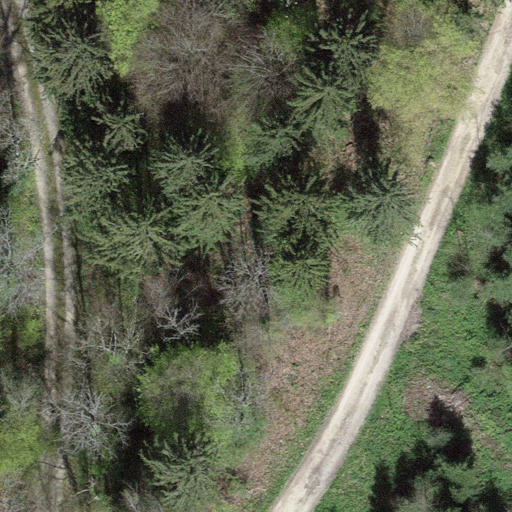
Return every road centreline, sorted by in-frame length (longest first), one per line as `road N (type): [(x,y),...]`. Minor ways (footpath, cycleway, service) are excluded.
road 1 (track): [(511,29),(368,385),(290,511)]
road 2 (track): [(54,511),(55,301),(45,180),(3,0)]
